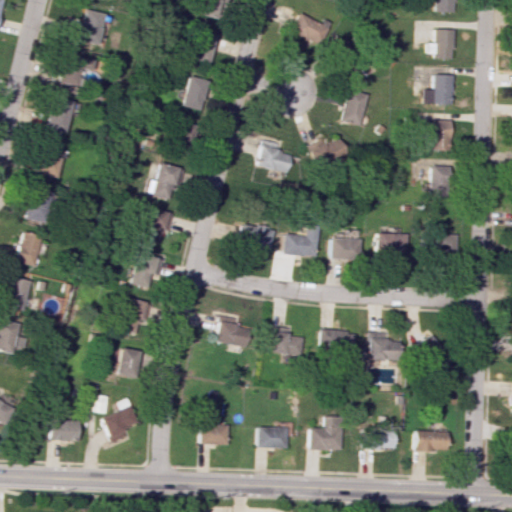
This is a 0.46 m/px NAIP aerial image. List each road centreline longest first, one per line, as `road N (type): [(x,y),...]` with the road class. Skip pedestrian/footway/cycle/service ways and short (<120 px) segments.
road 1 (secondary): [(511,494),(0,475)]
road 2 (residential): [(257,0),(168,361),(158,483)]
road 3 (residential): [(468,492),(485,0)]
road 4 (residential): [(190,272),(311,294),(475,298)]
road 5 (residential): [(35,0),(0,140)]
